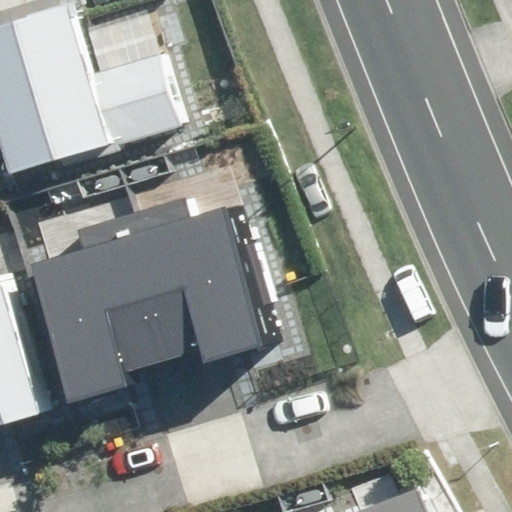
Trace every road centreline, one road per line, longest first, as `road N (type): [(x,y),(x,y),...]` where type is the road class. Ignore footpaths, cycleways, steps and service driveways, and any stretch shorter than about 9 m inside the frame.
road 1 (residential): [(67,511),(511,368)]
road 2 (tertiary): [(397,0),(511,285)]
